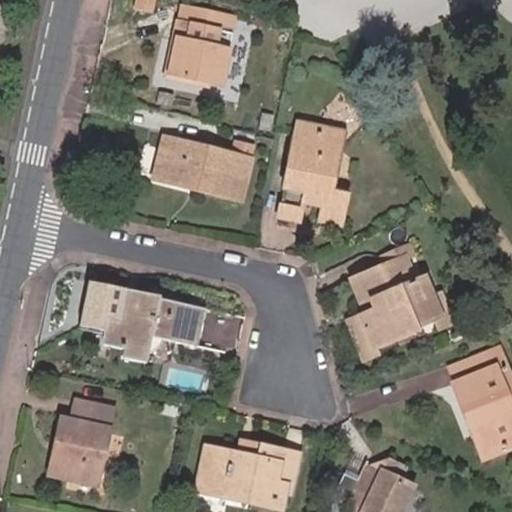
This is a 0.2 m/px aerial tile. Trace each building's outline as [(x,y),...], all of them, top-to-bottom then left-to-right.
[(181,9),(178,22),(231,35),(234,20),(181,9)] [(231,35),(178,22),(175,21),(172,36),(174,36),(166,75),(220,86),(231,35)] [(272,117),(259,114),(255,129),(268,132),(272,117)] [(298,122),(296,130),(339,139),(341,130),(298,122)] [(339,139),(296,130),(277,218),(298,222),(302,204),(322,208),(318,222),(337,226),(345,193),(329,190),(339,139)] [(200,183),(198,190),(239,201),(250,162),(162,139),(157,159),(166,161),(161,181),(187,188),(189,180),(200,183)] [(166,161),(157,159),(152,178),(161,181),(166,161)] [(187,188),(198,190),(200,183),(189,180),(187,188)] [(378,257),(382,266),(403,258),(403,260),(410,257),(406,245),(378,257)] [(413,329),(432,321),(439,318),(430,297),(422,277),(412,281),(403,260),(403,258),(382,266),(352,277),(361,301),(366,299),(370,311),(361,314),(358,316),(371,349),(414,331),(413,329)] [(347,279),(361,314),(370,311),(366,299),(361,301),(352,277),(347,279)] [(202,310),(90,285),(81,327),(106,333),(103,341),(126,347),(123,359),(146,363),(152,337),(193,347),(202,310)] [(439,318),(432,321),(436,329),(450,323),(438,293),(430,297),(439,318)] [(374,356),(371,349),(358,316),(346,321),(362,361),(374,356)] [(468,376),(450,383),(479,461),(511,447),(511,410),(493,366),(503,363),(497,349),(463,362),(468,376)] [(444,368),(450,383),(468,376),(463,362),(444,368)] [(493,366),(511,410),(511,386),(503,363),(493,366)] [(64,450),(58,477),(95,485),(111,410),(74,401),(70,420),(60,418),(54,447),(64,450)] [(241,440),(238,454),(256,458),(259,443),(241,440)] [(280,511),(285,486),(275,483),(282,448),(259,443),(256,458),(238,454),(204,447),(200,468),(218,471),(213,496),(224,499),(226,508),(242,511),(245,511),(247,505),(280,511)] [(48,475),(58,477),(64,450),(54,447),(48,475)] [(275,483),(285,486),(293,487),(300,452),(282,448),(275,483)] [(353,455),(343,475),(360,483),(357,490),(365,493),(373,476),(369,475),(374,464),(378,466),(379,463),(385,465),(387,460),(364,465),(366,462),(353,455)] [(360,483),(343,475),(329,503),(347,511),(348,509),(354,511),(399,511),(412,486),(395,478),(400,466),(387,460),(385,465),(379,463),(378,466),(374,464),(369,475),(373,476),(365,493),(357,490),(360,483)] [(195,492),(213,496),(218,471),(200,468),(195,492)]
